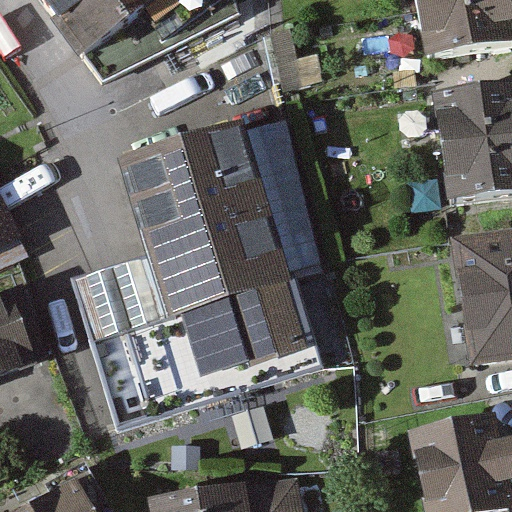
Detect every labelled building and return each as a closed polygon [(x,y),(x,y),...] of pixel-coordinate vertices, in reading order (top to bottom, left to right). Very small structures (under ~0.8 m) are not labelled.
[(36,0),(102,85),(239,14),(236,0),(36,0)] [(511,3),(511,0),(416,0),(427,56),(511,41),(511,3)] [(292,31),(275,33),(285,95),(326,88),(321,56),(296,60),(292,31)] [(511,78),(435,89),(450,200),(511,191),(511,78)] [(242,127),(125,161),(153,256),(171,318),(89,342),(117,436),(331,372),(305,284),(334,276),(287,119),(244,132),(242,127)] [(0,269),(30,257),(0,200),(0,269)] [(511,230),(451,241),(474,367),(511,359),(511,230)] [(171,318),(153,256),(71,281),(89,342),(171,318)] [(23,284),(0,292),(0,380),(52,361),(23,284)] [(266,408),(232,418),(242,450),(275,440),(266,408)] [(498,411),(409,431),(427,511),(478,511),(511,504),(511,479),(511,477),(511,433),(503,435),(498,411)] [(200,448),(173,448),(173,472),(200,472),(200,448)] [(57,494),(20,511),(97,511),(79,476),(54,488),(57,494)] [(303,511),(298,476),(150,500),(152,511),(303,511)]
